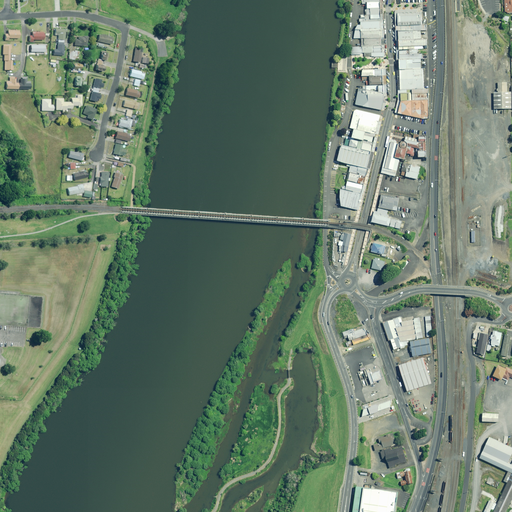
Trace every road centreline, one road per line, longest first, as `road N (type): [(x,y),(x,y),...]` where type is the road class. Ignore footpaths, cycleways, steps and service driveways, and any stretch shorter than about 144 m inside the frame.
road 1 (secondary): [(420,497),(443,381),(433,239),(439,0)]
road 2 (tertiary): [(354,256),(393,92),(387,0)]
road 3 (residential): [(96,154),(124,26),(68,13),(0,17)]
road 4 (unclassified): [(460,511),(469,459),(469,324),(497,322)]
road 5 (tertiary): [(326,320),(353,416),(344,511)]
road 6 (residential): [(412,442),(374,323)]
